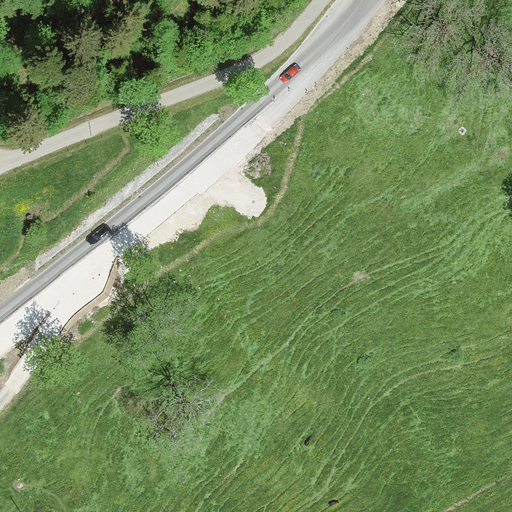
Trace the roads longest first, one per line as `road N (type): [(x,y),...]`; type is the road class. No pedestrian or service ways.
road 1 (secondary): [(329,20),(225,138),(62,275)]
road 2 (unclassified): [(329,20),(206,81),(0,157)]
road 3 (unclassified): [(62,275),(59,317),(0,397)]
